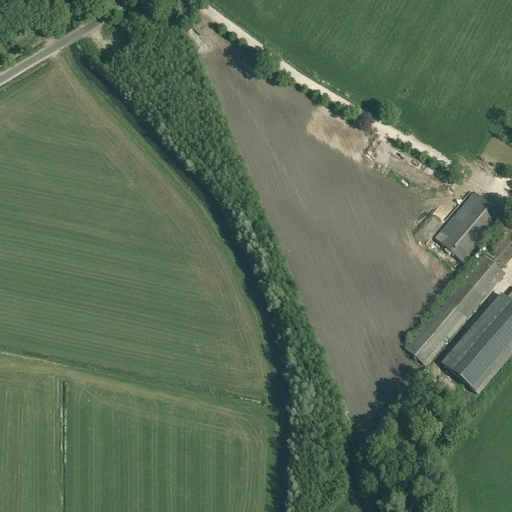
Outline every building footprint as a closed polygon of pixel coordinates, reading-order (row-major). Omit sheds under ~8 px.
[(0,0),(0,19),(24,14),(20,0),(0,0)] [(474,193),(434,240),(465,267),(498,230),(504,235),(511,227),(474,193)] [(511,259),(511,225),(511,227),(504,235),(485,258),(501,272),(511,259)] [(485,258),(483,257),(405,347),(427,366),(505,276),(501,272),(485,258)] [(511,356),(511,305),(502,297),(443,366),(478,396),(511,356)]
